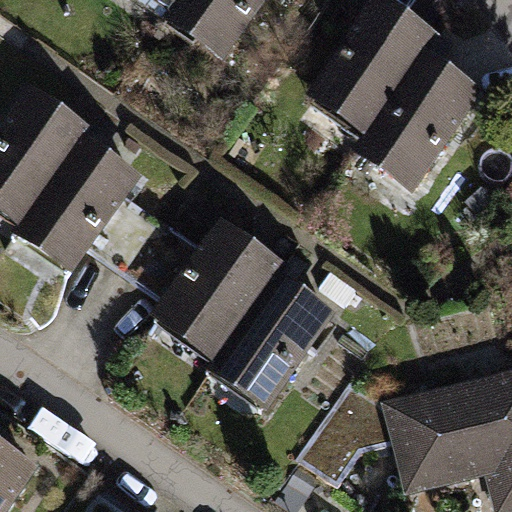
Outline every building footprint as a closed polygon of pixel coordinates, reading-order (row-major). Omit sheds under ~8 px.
[(166,0),(180,9),(185,0),(166,0)] [(185,0),(180,9),(173,20),(231,57),(268,0),(185,0)] [(376,134),(432,54),(441,42),(382,1),(317,92),(376,134)] [(432,54),(376,134),(367,147),(418,183),(484,89),(432,54)] [(0,212),(24,229),(85,140),(91,130),(34,93),(0,143),(0,212)] [(85,140),(24,229),(19,238),(75,275),(141,177),(85,140)] [(218,363),(279,275),(286,265),(222,220),(154,319),(218,363)] [(279,275),(218,363),(212,373),(267,411),(334,313),(279,275)] [(511,511),(511,386),(377,415),(350,397),(300,469),(340,496),(362,464),(392,457),(402,504),(487,486),(492,511),(511,511)] [(0,511),(11,511),(43,468),(0,438),(0,511)]
